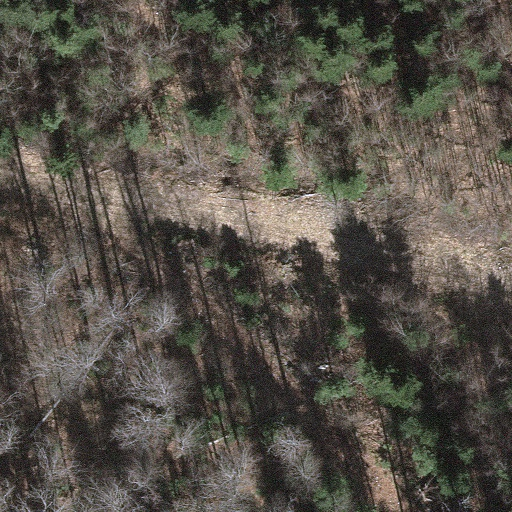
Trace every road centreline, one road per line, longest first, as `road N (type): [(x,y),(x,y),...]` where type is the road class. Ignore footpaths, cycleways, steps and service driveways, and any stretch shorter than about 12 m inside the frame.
road 1 (track): [(511,286),(355,234),(0,154)]
road 2 (track): [(384,511),(82,172)]
